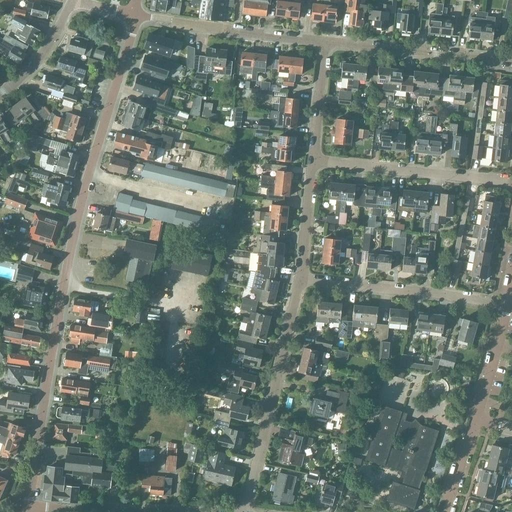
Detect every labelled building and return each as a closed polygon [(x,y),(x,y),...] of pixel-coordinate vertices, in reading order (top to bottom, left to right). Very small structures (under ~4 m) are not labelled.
[(173,0),(151,0),(150,10),(165,14),(165,13),(179,15),(181,3),(176,2),(176,0),(173,0)] [(200,8),(201,1),(193,0),(190,0),(190,7),(200,8)] [(200,8),(199,19),(223,22),(225,7),(226,0),(225,0),(200,0),(201,1),(200,8)] [(233,8),(234,1),(226,0),(225,7),(233,8)] [(274,16),(287,17),(288,2),(288,0),(281,0),(282,1),(276,1),(274,16)] [(365,12),(366,5),(364,5),(364,0),(344,0),(343,10),(344,10),(350,11),(349,25),(361,26),(363,12),(365,12)] [(373,27),(386,29),(388,13),(395,14),(396,0),(389,0),(388,5),(384,5),(383,12),(369,10),(368,19),(374,20),(373,27)] [(49,7),(28,2),(27,8),(33,9),(31,15),(46,19),(47,17),(48,16),(49,13),(48,12),(49,7)] [(267,5),(244,2),(242,14),(266,17),(267,5)] [(288,2),(287,17),(299,19),(300,3),(288,2)] [(412,32),(414,16),(421,17),(422,3),(415,2),(415,3),(414,11),(409,10),(408,15),(401,14),(399,30),(402,31),(401,34),(410,35),(410,32),(412,32)] [(311,20),(323,21),(325,5),(312,4),(311,20)] [(325,5),(323,21),(336,23),(337,7),(325,5)] [(427,34),(439,35),(442,9),(436,8),(435,15),(429,14),(427,34)] [(14,11),(11,10),(10,14),(24,18),(26,12),(14,9),(14,11)] [(442,9),(439,35),(452,36),(454,17),(446,16),(446,10),(442,9)] [(469,23),(468,38),(480,39),(481,25),(483,13),(476,12),(475,19),(468,19),(468,23),(469,23)] [(481,25),(480,39),(492,41),(494,26),(488,25),(488,21),(486,21),(487,13),(483,13),(481,25)] [(27,25),(25,24),(26,22),(15,16),(11,24),(21,29),(20,30),(18,29),(15,36),(20,38),(19,39),(32,46),(39,31),(27,25)] [(149,34),(145,48),(169,56),(174,42),(164,39),(158,37),(149,34)] [(87,40),(74,36),(73,40),(71,39),(70,44),(69,45),(68,48),(68,49),(68,51),(89,57),(93,45),(86,43),(87,40)] [(0,42),(0,50),(4,53),(5,51),(9,54),(7,57),(19,64),(25,55),(7,45),(7,44),(2,41),(1,43),(0,42)] [(199,56),(197,73),(208,74),(208,73),(224,75),(227,51),(207,49),(206,57),(199,56)] [(93,57),(102,59),(104,52),(95,50),(93,57)] [(240,65),(253,66),(254,54),(242,52),(240,65)] [(267,55),(254,54),(253,66),(252,81),(256,81),(257,72),(265,73),(267,55)] [(145,56),(141,70),(154,74),(152,79),(164,83),(165,78),(166,78),(169,68),(180,72),(182,66),(170,62),(169,64),(145,56)] [(69,80),(81,84),(85,71),(74,67),(76,61),(61,57),(61,58),(59,59),(58,62),(59,63),(57,68),(66,71),(65,72),(70,74),(69,80)] [(289,73),(291,58),(279,57),(277,72),(289,73)] [(301,74),(303,59),(291,58),(289,73),(289,79),(294,80),(295,74),(301,74)] [(351,92),(352,84),(353,79),(354,65),(349,65),(349,62),(340,62),(340,68),(342,69),(341,78),(348,79),(346,92),(351,92)] [(354,65),(353,79),(365,81),(367,67),(354,65)] [(407,76),(402,76),(403,71),(402,71),(402,69),(401,67),(397,67),(395,68),(395,70),(390,69),(389,83),(387,96),(387,101),(392,102),(394,89),(394,84),(401,85),(400,88),(406,89),(408,76),(407,76)] [(377,76),(377,82),(383,83),(382,89),(383,89),(382,96),(387,96),(389,83),(390,69),(378,68),(377,76)] [(414,72),(413,77),(408,76),(406,89),(412,90),(418,90),(417,106),(422,106),(423,100),(424,87),(426,73),(414,72)] [(429,95),(442,96),(443,80),(438,80),(438,75),(426,73),(423,100),(428,101),(429,95)] [(43,87),(58,91),(64,93),(62,99),(75,103),(77,97),(72,96),(74,88),(65,85),(64,86),(60,85),(62,80),(47,75),(46,76),(45,76),(43,81),(45,81),(43,87)] [(458,105),(460,91),(462,77),(449,76),(449,81),(443,80),(442,96),(453,97),(453,104),(458,105)] [(169,87),(137,77),(133,89),(144,92),(143,95),(157,99),(158,97),(166,99),(169,87)] [(460,91),(458,105),(464,105),(466,92),(472,92),(471,97),(477,98),(479,85),(473,84),(474,78),(462,77),(460,91)] [(500,80),(498,98),(511,99),(511,86),(509,86),(509,81),(500,80)] [(481,92),(485,93),(490,93),(492,84),(482,83),(481,92)] [(251,98),(272,100),(273,91),(252,89),(251,98)] [(339,97),(338,104),(339,104),(350,105),(351,98),(339,97)] [(25,98),(17,104),(26,115),(30,113),(36,121),(40,118),(25,98)] [(271,103),(270,111),(297,114),(298,107),(300,107),(301,106),(302,102),(300,100),(299,100),(299,99),(285,98),(285,104),(272,103),(271,103)] [(511,111),(511,99),(498,98),(497,110),(511,112),(511,111)] [(126,114),(143,120),(148,121),(152,109),(147,108),(147,107),(130,102),(128,107),(127,107),(125,108),(124,112),(125,114),(126,114)] [(204,102),(202,117),(210,119),(210,118),(214,118),(215,114),(211,114),(213,104),(204,102)] [(26,115),(17,104),(10,110),(14,115),(7,120),(12,126),(26,115)] [(174,111),(155,105),(153,111),(173,117),(174,111)] [(38,112),(44,120),(49,116),(43,108),(38,112)] [(199,117),(200,111),(193,109),(191,115),(199,117)] [(497,110),(495,123),(511,124),(511,112),(497,110)] [(297,114),(270,111),(270,115),(271,115),(270,120),(283,121),(282,127),(296,128),(297,114)] [(63,125),(82,131),(84,126),(86,126),(87,126),(89,117),(89,116),(79,113),(78,116),(73,114),(73,115),(67,113),(66,114),(64,119),(65,119),(63,125)] [(143,120),(126,114),(126,115),(125,115),(123,116),(121,120),(122,122),(124,122),(122,127),(139,132),(143,120)] [(65,119),(64,119),(55,116),(54,122),(63,125),(65,119)] [(0,117),(0,133),(3,132),(8,140),(12,138),(0,117)] [(337,119),(335,131),(351,133),(353,120),(337,119)] [(248,129),(269,131),(270,123),(249,121),(248,129)] [(388,134),(381,133),(381,131),(376,130),(375,141),(379,142),(378,149),(391,150),(392,134),(394,122),(389,121),(388,131),(388,134)] [(430,126),(427,154),(431,154),(430,156),(431,157),(437,157),(438,156),(438,155),(440,155),(440,149),(446,149),(446,143),(447,143),(448,137),(442,136),(435,135),(436,121),(431,121),(430,126)] [(63,125),(54,122),(52,128),(62,131),(63,125)] [(394,122),(391,150),(403,151),(405,135),(397,135),(398,122),(394,122)] [(509,137),(511,124),(495,123),(494,135),(509,137)] [(448,137),(447,143),(453,143),(451,157),(464,158),(467,138),(456,136),(457,125),(449,124),(448,137)] [(82,131),(63,125),(62,131),(67,132),(65,139),(79,143),(79,142),(81,143),(82,142),(83,137),(83,136),(81,135),(82,131)] [(424,137),(417,137),(415,152),(427,154),(430,126),(426,125),(424,137)] [(351,133),(335,131),(334,144),(350,145),(351,133)] [(154,160),(169,165),(172,155),(157,151),(157,148),(143,144),(144,141),(117,133),(114,147),(140,154),(139,157),(153,162),(154,160)] [(49,147),(51,141),(33,135),(28,150),(36,152),(38,144),(49,147)] [(508,149),(509,137),(494,135),(492,148),(508,149)] [(272,144),(271,148),(278,148),(294,150),(295,137),(279,136),(278,143),(272,142),(272,144)] [(473,145),(471,159),(480,160),(482,146),(473,145)] [(271,148),(261,147),(261,148),(261,153),(271,154),(270,160),(292,163),(292,162),(294,150),(278,148),(271,148)] [(508,149),(492,148),(491,161),(506,162),(508,149)] [(48,156),(52,157),(52,159),(76,166),(79,155),(65,151),(58,149),(56,154),(54,154),(49,152),(48,156)] [(52,159),(52,157),(48,156),(46,163),(53,165),(51,172),(60,174),(60,173),(70,176),(69,177),(74,178),(76,170),(75,170),(76,166),(52,159)] [(141,172),(143,166),(111,158),(108,170),(126,174),(127,168),(141,172)] [(149,165),(144,163),(140,177),(146,179),(149,165)] [(155,166),(149,165),(146,179),(151,180),(155,166)] [(160,168),(155,166),(151,180),(157,181),(160,168)] [(166,169),(160,168),(157,181),(163,183),(166,169)] [(37,170),(33,169),(32,174),(36,175),(36,176),(47,179),(49,174),(37,170)] [(172,170),(166,169),(163,183),(168,184),(172,170)] [(177,172),(172,170),(168,184),(174,186),(177,172)] [(261,175),(260,181),(290,185),(291,172),(287,172),(276,171),(275,177),(270,176),(270,175),(261,175)] [(183,173),(177,172),(174,186),(179,187),(183,173)] [(188,175),(183,173),(179,187),(185,188),(188,175)] [(194,176),(188,175),(185,188),(191,190),(194,176)] [(200,177),(194,176),(191,190),(196,191),(200,177)] [(28,184),(13,177),(8,191),(16,194),(19,186),(26,189),(28,184)] [(205,179),(200,177),(196,191),(202,193),(205,179)] [(211,180),(205,179),(202,193),(207,194),(211,180)] [(217,182),(211,180),(207,194),(213,196),(217,182)] [(274,188),(274,195),(289,196),(290,185),(260,181),(261,187),(274,188)] [(43,190),(67,197),(70,186),(56,182),(55,187),(49,185),(44,184),(44,185),(43,190)] [(222,183),(217,182),(213,196),(219,197),(222,183)] [(228,185),(222,183),(219,197),(224,198),(228,185)] [(338,224),(339,213),(340,200),(342,184),(330,183),(328,199),(336,200),(334,217),(326,216),(325,223),(338,224)] [(342,184),(340,200),(339,213),(344,213),(345,201),(352,201),(352,203),(353,205),(354,206),(358,207),(359,195),(353,194),(354,186),(342,184)] [(365,205),(365,203),(372,204),(371,219),(375,220),(376,217),(379,188),(366,187),(365,195),(359,195),(358,207),(362,207),(364,206),(365,205)] [(391,189),(379,188),(376,217),(381,217),(382,205),(388,205),(388,209),(392,209),(392,210),(395,210),(397,194),(391,193),(391,189)] [(415,192),(412,220),(412,224),(415,224),(415,221),(417,221),(418,208),(426,209),(428,193),(427,193),(427,191),(426,190),(421,189),(420,191),(420,192),(415,192)] [(43,190),(41,196),(47,198),(46,202),(51,203),(50,203),(64,207),(67,197),(43,190)] [(415,192),(403,191),(401,206),(409,207),(408,220),(412,220),(415,192)] [(9,193),(5,203),(24,210),(28,200),(9,193)] [(132,198),(117,194),(115,202),(130,206),(132,200),(132,198)] [(441,194),(440,207),(432,206),(431,223),(444,224),(445,216),(452,216),(454,195),(441,194)] [(495,197),(485,195),(482,214),(497,217),(499,204),(493,203),(495,197)] [(462,210),(467,211),(471,212),(473,199),(465,198),(462,210)] [(137,202),(132,200),(130,206),(129,213),(134,215),(137,202)] [(130,206),(115,202),(113,211),(128,215),(129,213),(130,206)] [(143,203),(137,202),(134,215),(140,216),(143,203)] [(148,204),(143,203),(140,216),(145,218),(148,204)] [(154,206),(148,204),(145,218),(150,219),(154,206)] [(272,205),(270,217),(286,219),(288,206),(272,205)] [(159,207),(154,206),(150,219),(156,220),(159,207)] [(165,209),(159,207),(156,220),(161,222),(165,209)] [(170,210),(165,209),(161,222),(167,223),(170,210)] [(176,211),(170,210),(167,223),(172,225),(176,211)] [(181,213),(176,211),(172,225),(178,226),(181,213)] [(270,217),(264,216),(265,212),(260,212),(259,220),(264,221),(262,235),(279,236),(279,231),(285,231),(286,219),(270,217)] [(63,222),(35,213),(31,226),(30,225),(29,228),(30,228),(27,237),(55,246),(63,222)] [(140,218),(118,213),(117,218),(139,224),(140,218)] [(187,214),(181,213),(178,226),(183,227),(187,214)] [(113,224),(114,219),(109,217),(97,214),(93,228),(106,231),(111,232),(113,224)] [(192,215),(187,214),(183,227),(189,229),(192,215)] [(482,214),(479,226),(495,229),(497,217),(482,214)] [(198,217),(192,215),(189,229),(194,230),(198,217)] [(203,218),(198,217),(194,230),(200,231),(203,218)] [(209,220),(203,218),(200,231),(205,233),(209,220)] [(214,221),(209,220),(205,233),(211,234),(214,221)] [(219,222),(214,221),(211,234),(217,236),(219,222)] [(479,226),(477,239),(492,242),(493,237),(495,237),(497,236),(497,231),(496,229),(495,229),(479,226)] [(158,233),(146,231),(144,238),(157,240),(158,233)] [(253,252),(259,253),(283,256),(284,243),(278,242),(279,236),(262,235),(261,235),(259,234),(257,247),(253,247),(253,252)] [(362,251),(368,251),(370,235),(363,234),(362,251)] [(456,244),(460,245),(462,245),(464,236),(457,235),(456,244)] [(391,254),(397,254),(399,238),(393,237),(391,254)] [(324,238),(323,251),(339,252),(340,240),(324,238)] [(397,254),(404,255),(406,238),(399,238),(397,254)] [(477,239),(475,251),(490,254),(491,249),(493,249),(494,248),(495,244),(494,242),(492,242),(477,239)] [(126,280),(148,284),(152,262),(153,262),(157,246),(127,240),(124,255),(131,257),(126,280)] [(427,257),(433,258),(435,241),(429,241),(427,257)] [(42,254),(44,248),(31,244),(25,263),(50,270),(53,257),(42,254)] [(416,246),(411,246),(410,258),(403,257),(402,271),(414,272),(415,258),(416,246)] [(171,269),(207,277),(212,257),(176,249),(171,269)] [(355,258),(355,254),(356,250),(345,249),(345,253),(344,257),(355,258)] [(339,252),(323,251),(322,263),(338,265),(338,257),(344,257),(345,253),(339,252)] [(475,251),(473,264),(488,266),(490,254),(475,251)] [(259,253),(258,271),(274,274),(275,267),(281,268),(283,256),(259,253)] [(366,268),(378,269),(379,255),(367,254),(366,268)] [(379,255),(378,269),(390,270),(391,256),(379,255)] [(415,258),(414,272),(426,274),(427,260),(415,258)] [(452,259),(449,275),(458,277),(461,261),(452,259)] [(488,266),(473,264),(470,276),(486,279),(487,274),(490,274),(491,267),(488,266)] [(35,270),(19,265),(16,277),(15,281),(25,283),(25,280),(32,281),(35,270)] [(254,288),(262,290),(276,293),(278,282),(273,280),(274,274),(258,271),(254,288)] [(45,310),(49,288),(39,286),(39,287),(27,285),(24,305),(36,307),(36,308),(45,310)] [(256,307),(258,301),(260,302),(273,305),(276,293),(262,290),(254,288),(252,287),(251,293),(257,295),(255,301),(243,298),(242,304),(256,307)] [(114,314),(98,312),(99,303),(91,302),(75,300),(75,301),(74,301),(73,306),(74,306),(73,312),(81,313),(80,315),(89,316),(88,327),(111,330),(114,314)] [(328,323),(330,303),(318,302),(316,322),(328,324),(328,323)] [(330,303),(328,323),(339,324),(340,324),(340,321),(341,310),(342,304),(330,303)] [(257,313),(255,313),(256,307),(242,304),(241,309),(251,312),(249,318),(244,317),(242,322),(244,322),(267,328),(270,316),(257,313)] [(0,305),(0,311),(9,314),(10,308),(0,305)] [(365,307),(353,306),(352,319),(353,319),(352,322),(352,327),(364,327),(364,321),(365,307)] [(376,322),(377,308),(365,307),(364,321),(376,322)] [(388,323),(400,324),(407,325),(408,311),(402,310),(389,309),(388,323)] [(429,332),(431,315),(418,313),(416,331),(429,332)] [(14,326),(41,332),(44,319),(26,315),(25,321),(16,319),(14,326)] [(442,334),(444,317),(431,315),(429,332),(442,334)] [(461,326),(456,341),(471,345),(477,324),(462,320),(460,319),(458,325),(461,326)] [(338,337),(344,338),(346,321),(340,321),(340,324),(339,324),(338,337)] [(346,321),(344,338),(351,339),(352,327),(352,322),(346,321)] [(267,328),(244,322),(244,323),(247,324),(245,332),(240,331),(238,340),(255,344),(257,338),(265,340),(267,328)] [(374,341),(380,341),(382,325),(375,324),(374,341)] [(2,340),(38,348),(40,338),(20,334),(21,331),(21,329),(23,329),(23,328),(5,325),(2,340)] [(388,325),(382,325),(380,341),(379,358),(386,358),(388,355),(389,344),(387,342),(388,325)] [(80,338),(93,340),(93,342),(106,344),(108,333),(95,331),(95,329),(71,326),(70,330),(69,331),(68,334),(70,336),(69,337),(72,337),(71,344),(79,345),(80,338)] [(313,344),(331,349),(332,342),(315,338),(313,344)] [(262,352),(249,349),(250,343),(238,340),(235,352),(244,354),(242,362),(259,366),(262,352)] [(304,348),(301,360),(327,366),(328,362),(322,361),(324,353),(304,348)] [(335,357),(347,360),(349,353),(337,350),(335,357)] [(8,353),(7,362),(30,366),(32,357),(8,353)] [(65,359),(64,362),(65,363),(65,366),(79,368),(78,373),(86,375),(87,369),(88,369),(108,372),(110,360),(99,358),(67,353),(66,358),(65,359)] [(456,358),(442,354),(440,360),(438,366),(452,370),(456,358)] [(413,356),(401,355),(399,366),(422,369),(423,365),(412,364),(413,356)] [(440,360),(433,359),(432,367),(423,365),(422,369),(437,371),(440,360)] [(301,360),(298,372),(318,377),(320,369),(325,371),(327,366),(301,360)] [(243,368),(219,363),(217,371),(230,374),(225,391),(237,394),(239,386),(253,389),(256,377),(242,373),(243,368)] [(22,380),(33,382),(34,372),(21,370),(22,367),(6,365),(5,375),(8,376),(6,383),(21,385),(22,380)] [(404,373),(395,370),(393,376),(402,379),(404,373)] [(90,383),(63,379),(62,380),(61,381),(60,385),(61,386),(61,391),(75,394),(75,396),(84,398),(85,394),(88,395),(88,392),(90,392),(92,384),(90,384),(90,383)] [(343,413),(348,393),(338,391),(337,393),(327,391),(324,401),(312,398),(309,414),(317,416),(316,419),(327,421),(329,411),(330,411),(331,410),(343,413)] [(0,401),(0,411),(13,414),(14,407),(27,409),(29,397),(8,393),(7,402),(0,401)] [(230,417),(245,421),(249,408),(240,406),(243,397),(226,393),(223,403),(231,405),(229,413),(214,410),(212,419),(229,423),(230,417)] [(84,398),(75,396),(72,396),(71,403),(86,405),(87,403),(83,402),(84,398)] [(399,419),(401,412),(382,406),(365,460),(384,466),(396,470),(401,472),(400,477),(404,478),(401,485),(392,482),(386,501),(413,510),(420,490),(419,490),(438,431),(421,425),(421,426),(409,418),(406,421),(399,419)] [(97,419),(98,410),(89,409),(89,411),(63,407),(62,408),(59,408),(57,409),(56,416),(57,418),(61,418),(61,419),(80,422),(81,416),(88,417),(88,418),(97,419)] [(229,423),(212,419),(211,425),(225,428),(228,429),(229,423)] [(2,427),(0,426),(0,435),(19,441),(21,435),(23,436),(25,430),(25,428),(9,423),(7,429),(2,428),(2,427)] [(53,439),(67,440),(68,432),(82,433),(83,427),(55,424),(53,439)] [(217,445),(239,450),(239,448),(241,448),(243,442),(241,442),(243,433),(228,429),(225,428),(222,438),(219,437),(217,445)] [(19,441),(0,435),(0,441),(1,442),(0,446),(0,454),(7,456),(8,452),(15,455),(19,441)] [(280,453),(278,459),(278,460),(279,461),(279,462),(280,463),(281,463),(287,465),(288,463),(300,466),(303,455),(298,454),(301,444),(310,446),(312,439),(294,435),(293,442),(283,439),(281,448),(284,449),(283,453),(280,453)] [(191,445),(188,461),(200,464),(203,453),(205,448),(191,445)] [(489,458),(511,463),(511,458),(506,458),(509,449),(492,445),(489,458)] [(73,470),(73,475),(88,477),(87,481),(93,481),(95,471),(101,472),(103,459),(91,458),(91,454),(80,453),(81,448),(68,447),(66,469),(73,470)] [(203,479),(212,481),(231,485),(235,468),(222,465),(225,454),(210,451),(209,458),(211,458),(210,462),(207,461),(203,479)] [(486,471),(499,474),(502,475),(505,466),(511,469),(511,463),(489,458),(486,470),(486,471)] [(44,487),(44,488),(46,489),(44,499),(59,501),(63,501),(63,502),(77,503),(77,499),(78,493),(79,488),(63,486),(64,478),(72,479),(73,475),(62,474),(62,469),(48,467),(47,476),(45,476),(45,484),(44,487)] [(104,472),(101,472),(95,471),(93,481),(87,481),(87,484),(99,485),(98,488),(104,489),(104,486),(110,486),(111,469),(105,468),(104,472)] [(479,482),(505,488),(505,483),(497,482),(499,474),(486,471),(486,470),(482,469),(479,482)] [(275,486),(272,499),(291,504),(293,497),(288,496),(290,490),(292,491),(295,478),(278,473),(278,474),(280,474),(277,486),(275,486)] [(305,482),(317,484),(318,478),(307,475),(305,482)] [(142,487),(151,488),(150,495),(170,496),(172,478),(165,478),(165,477),(142,476),(142,487)] [(333,496),(339,497),(342,484),(336,482),(335,487),(323,484),(318,501),(331,504),(333,496)] [(505,488),(479,482),(476,495),(493,499),(495,490),(502,494),(505,488)]
